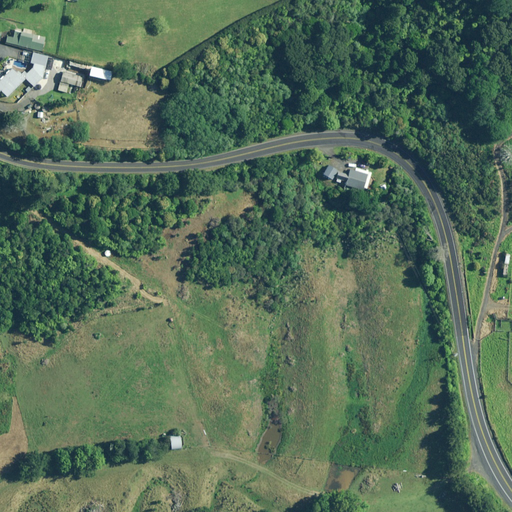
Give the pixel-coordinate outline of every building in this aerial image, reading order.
[(44,37),(31,34),(32,30),(15,26),(14,30),(12,37),(6,36),(5,43),(41,51),(44,37)] [(0,80),(0,91),(7,98),(25,79),(33,87),(41,78),(47,58),(24,51),(21,60),(33,63),(30,71),(27,75),(23,72),(21,74),(18,71),(16,73),(12,69),(0,80)] [(111,72),(90,67),(88,76),(109,81),(111,72)] [(82,77),(62,72),(57,90),(66,93),(68,84),(79,87),(82,77)] [(49,106),(34,102),(32,110),(47,114),(49,106)] [(340,183),(341,181),(345,183),(344,185),(362,190),(362,187),(366,188),(371,173),(355,168),(355,171),(349,170),(347,175),(338,172),(339,171),(328,164),(322,175),(333,181),(334,179),(337,180),(336,181),(340,183)] [(180,448),(179,436),(169,437),(170,448),(180,448)]
